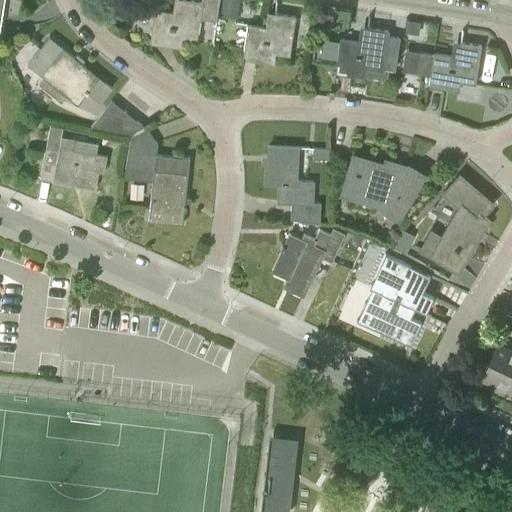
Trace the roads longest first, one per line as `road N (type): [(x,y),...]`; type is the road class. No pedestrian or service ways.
road 1 (residential): [(484,146),(426,126),(291,108),(243,110),(218,121)]
road 2 (residential): [(201,304),(422,406)]
road 3 (residential): [(0,212),(201,304)]
road 4 (residential): [(218,121),(86,35),(69,0)]
road 5 (residential): [(422,406),(511,235)]
road 6 (residential): [(201,304),(227,210),(229,168),(218,121)]
